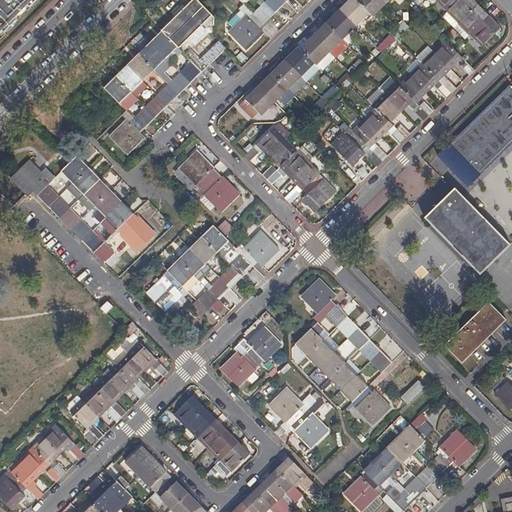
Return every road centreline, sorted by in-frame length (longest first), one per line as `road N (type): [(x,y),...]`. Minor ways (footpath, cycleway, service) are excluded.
road 1 (residential): [(131,419),(209,497),(220,498),(264,448),(186,365)]
road 2 (residential): [(511,445),(309,243)]
road 3 (residential): [(309,243),(511,51)]
road 4 (residential): [(26,209),(186,365)]
road 5 (residential): [(186,365),(309,243)]
road 6 (residential): [(309,243),(203,131),(205,116)]
road 7 (residential): [(205,116),(325,0)]
road 8 (tertiary): [(0,117),(119,0)]
road 9 (residential): [(42,511),(131,419)]
